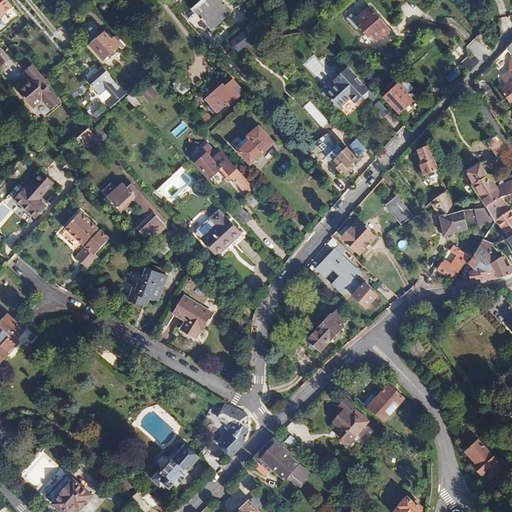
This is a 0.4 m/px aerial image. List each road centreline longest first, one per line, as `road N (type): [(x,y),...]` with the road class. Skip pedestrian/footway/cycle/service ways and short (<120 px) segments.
road 1 (residential): [(254,404),(264,309),(305,249),(466,84)]
road 2 (residential): [(254,404),(53,297),(17,265)]
road 3 (unknown): [(357,196),(219,48)]
road 4 (residential): [(366,339),(435,414),(452,485)]
road 5 (residential): [(508,280),(420,295),(366,339)]
road 6 (residential): [(366,339),(270,426)]
